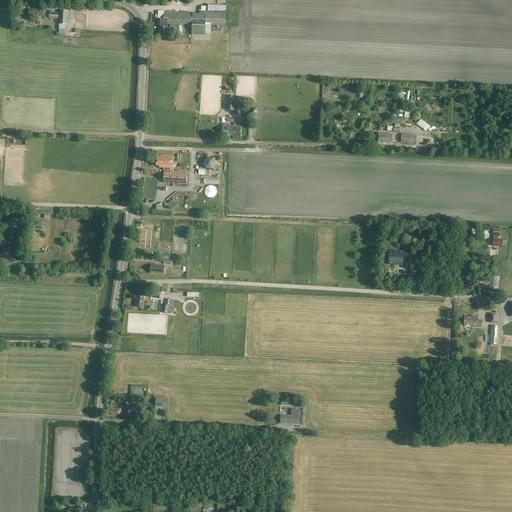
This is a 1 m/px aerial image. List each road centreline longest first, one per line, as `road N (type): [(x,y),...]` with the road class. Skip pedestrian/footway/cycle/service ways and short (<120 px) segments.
road 1 (unclassified): [(511,151),(140,134)]
road 2 (unclassified): [(98,420),(140,134)]
road 3 (unclassified): [(140,134),(142,22),(130,6),(108,0)]
road 4 (track): [(140,134),(0,128)]
road 5 (track): [(269,429),(138,422)]
road 6 (track): [(0,203),(130,208)]
